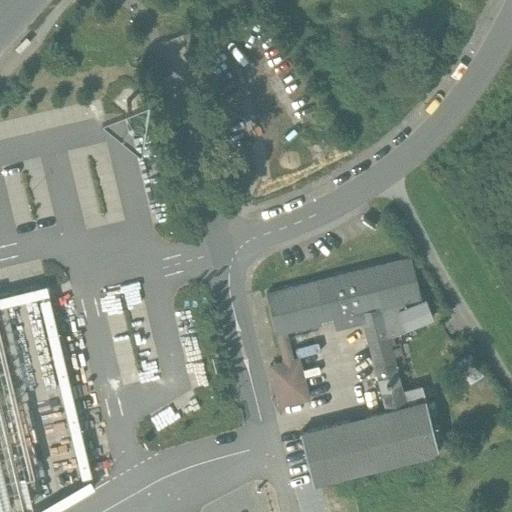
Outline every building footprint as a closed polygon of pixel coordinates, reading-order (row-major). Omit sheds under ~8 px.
[(410,260),(265,295),(275,335),(277,335),(283,334),(332,322),(335,331),(362,324),(384,412),(424,402),(420,388),(400,393),(387,339),(432,320),(424,302),(402,310),(401,305),(420,301),(410,260)] [(0,511),(9,511),(44,504),(0,329),(0,511)] [(300,395),(277,401),(279,408),(294,404),(301,434),(307,432),(300,402),(307,400),(298,362),(290,363),(283,334),(277,335),(284,365),(269,368),(271,375),(293,369),(300,395)] [(469,356),(456,364),(469,385),(482,377),(469,356)] [(293,369),(271,375),(277,401),(300,395),(293,369)] [(301,434),(299,434),(311,485),(437,453),(425,402),(424,402),(384,412),(307,432),(301,434)]
